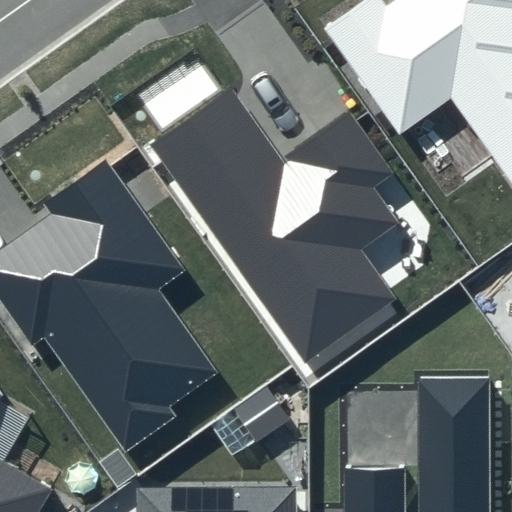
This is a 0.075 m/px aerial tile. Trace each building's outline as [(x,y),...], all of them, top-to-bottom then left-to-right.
[(382,0),(363,0),(324,27),(400,136),(451,99),(511,184),(511,0),(393,0),(386,6),(382,0)] [(229,89),(151,144),(305,361),(395,297),(359,251),(399,222),(372,189),(395,174),(347,113),(280,161),(229,89)] [(51,215),(0,250),(0,297),(35,346),(44,340),(121,449),(222,377),(158,290),(184,272),(105,161),(44,206),(51,215)] [(404,511),(404,467),(343,466),(343,511),(489,511),(489,376),(418,377),(418,511),(404,511)] [(0,511),(32,511),(47,488),(0,460),(0,400),(2,397),(0,393),(0,511)] [(135,511),(297,511),(298,486),(135,488),(135,511)]
